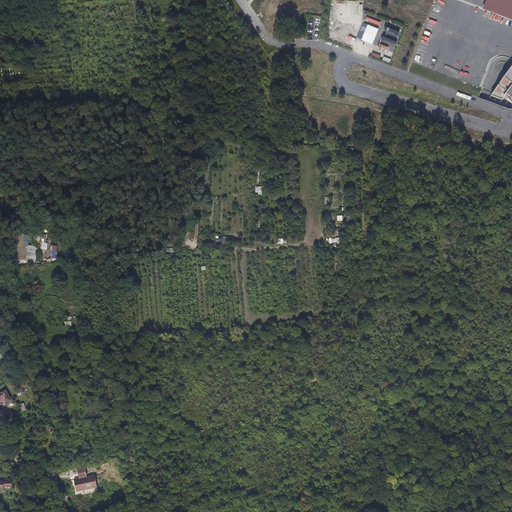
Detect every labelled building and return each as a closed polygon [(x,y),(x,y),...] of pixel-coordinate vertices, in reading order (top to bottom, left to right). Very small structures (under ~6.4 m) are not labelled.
[(511,0),(486,0),(482,12),(511,23),(511,0)] [(367,25),(360,40),(372,45),(378,30),(367,25)] [(392,25),(387,39),(396,42),(401,28),(392,25)] [(511,70),(489,100),(500,104),(502,102),(509,107),(511,103),(511,70)] [(256,195),(264,195),(264,187),(257,186),(256,195)] [(28,260),(16,260),(16,264),(30,264),(30,261),(37,261),(38,247),(28,247),(28,260)] [(200,264),(202,274),(209,273),(208,263),(200,264)] [(6,390),(0,393),(5,402),(11,399),(6,390)] [(71,470),(69,470),(70,479),(87,475),(86,471),(85,467),(84,468),(71,470)]
